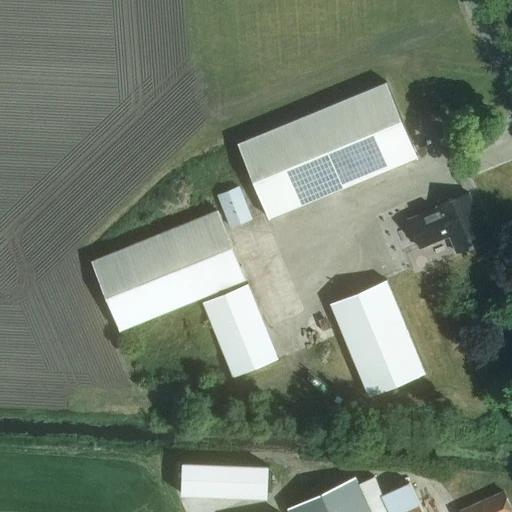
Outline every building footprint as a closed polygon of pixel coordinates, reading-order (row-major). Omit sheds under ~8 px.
[(270,218),(418,157),(387,82),(239,142),(270,218)] [(232,228),(254,219),(240,186),(218,195),(232,228)] [(438,207),(439,209),(410,221),(422,249),(450,237),(457,253),(491,240),(483,221),(480,222),(468,195),(438,207)] [(122,331),(247,280),(219,210),(93,260),(122,331)] [(370,398),(428,374),(390,282),(332,305),(370,398)] [(234,377),(279,359),(249,285),(204,303),(234,377)] [(182,493),(268,497),(270,465),(184,462),(182,493)] [(280,511),(278,511),(425,511),(411,481),(384,493),(376,475),(358,483),(355,476),(289,507),(291,511),(280,511)] [(462,511),(511,511),(511,503),(505,490),(461,510),(462,511)]
